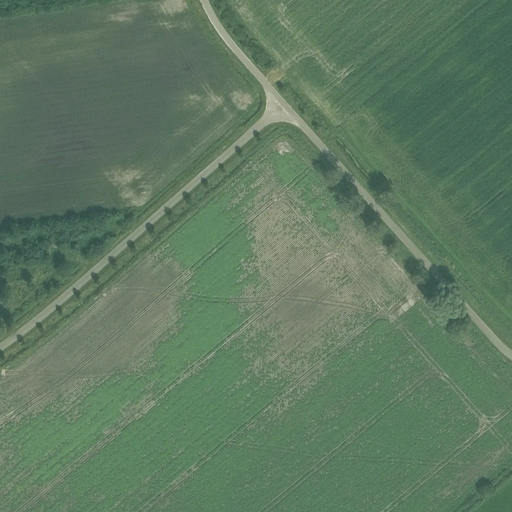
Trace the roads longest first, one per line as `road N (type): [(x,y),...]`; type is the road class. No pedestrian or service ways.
road 1 (unclassified): [(0,349),(282,104)]
road 2 (unclassified): [(282,104),(511,355)]
road 3 (unclassified): [(282,104),(219,29),(205,0)]
